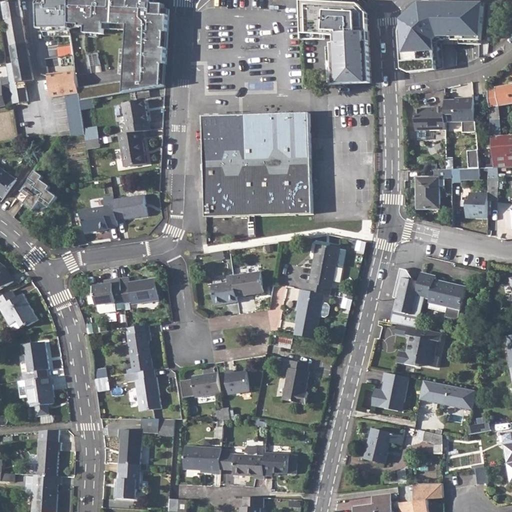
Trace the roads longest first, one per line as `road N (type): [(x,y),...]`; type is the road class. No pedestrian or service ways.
road 1 (tertiary): [(388,226),(322,511)]
road 2 (residential): [(89,511),(93,453),(81,370),(70,320),(45,270)]
road 3 (residential): [(168,238),(176,217),(186,0)]
road 4 (residential): [(187,330),(255,325),(260,336),(244,354),(191,361)]
road 5 (tertiary): [(391,87),(388,226)]
road 6 (residential): [(46,133),(32,0)]
road 7 (residential): [(45,270),(168,238)]
road 8 (residential): [(511,52),(478,72),(391,87)]
road 9 (residential): [(388,226),(511,252)]
